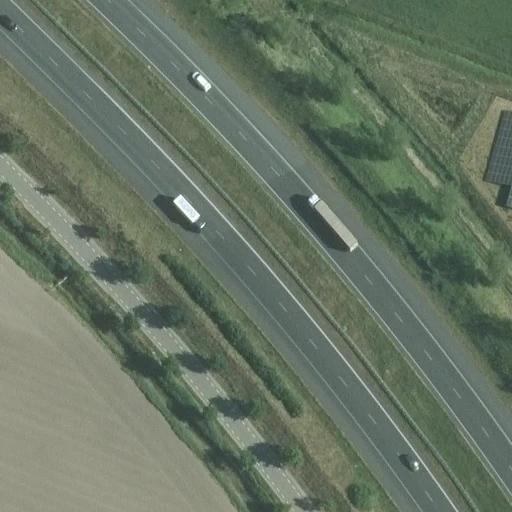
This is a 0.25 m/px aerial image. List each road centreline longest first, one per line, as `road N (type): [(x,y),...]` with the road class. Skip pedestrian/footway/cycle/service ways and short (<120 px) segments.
road 1 (motorway): [(0,14),(257,278),(436,511)]
road 2 (motorway): [(511,475),(304,206),(103,0)]
road 3 (unclassified): [(300,511),(181,358),(0,166)]
